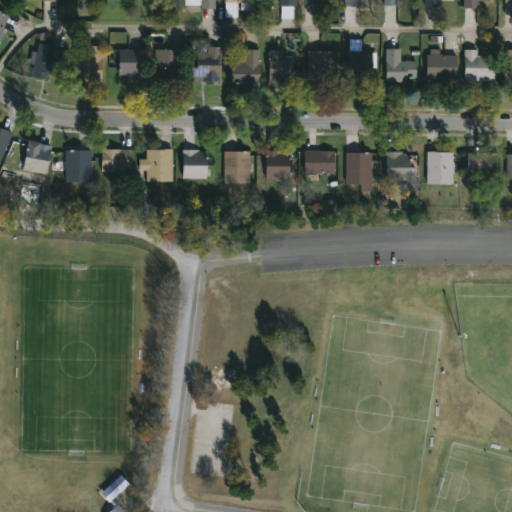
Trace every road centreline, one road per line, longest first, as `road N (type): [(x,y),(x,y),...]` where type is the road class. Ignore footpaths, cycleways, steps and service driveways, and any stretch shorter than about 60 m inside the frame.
road 1 (residential): [(0,98),(23,120),(84,136),(511,136)]
road 2 (residential): [(0,227),(119,236),(194,266),(200,295),(180,486),(186,511)]
